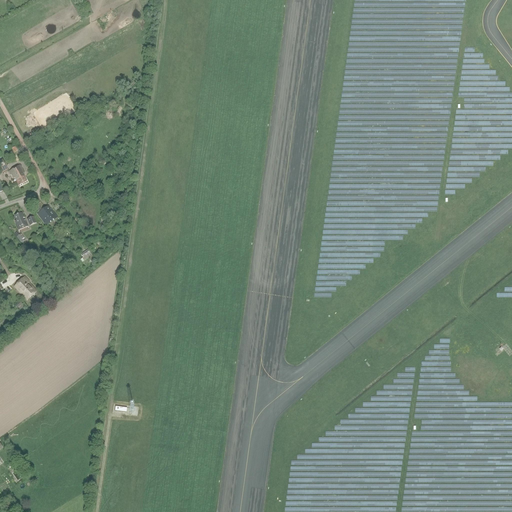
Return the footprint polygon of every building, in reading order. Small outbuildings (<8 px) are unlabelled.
[(0,160),(0,166),(0,169),(2,173),(8,169),(2,159),(0,160)] [(19,187),(27,182),(23,174),(25,173),(20,166),(10,171),(15,181),(15,180),(19,187)] [(46,226),(58,218),(49,206),(45,208),(40,212),(37,214),(46,226)] [(19,230),(28,226),(25,221),(24,221),(23,219),(24,218),(22,213),(15,217),(17,221),(15,222),(19,230)] [(36,223),(34,217),(27,220),(30,226),(36,223)] [(48,225),(46,227),(52,234),(54,232),(48,225)] [(26,240),(21,234),(17,237),(21,243),(26,240)] [(83,257),(81,259),(82,262),(88,258),(91,262),(95,259),(88,249),(81,254),(83,257)] [(27,301),(37,291),(29,282),(29,281),(25,277),(14,287),(27,301)] [(20,467),(18,468),(22,474),(21,475),(24,479),(27,477),(20,467)]
